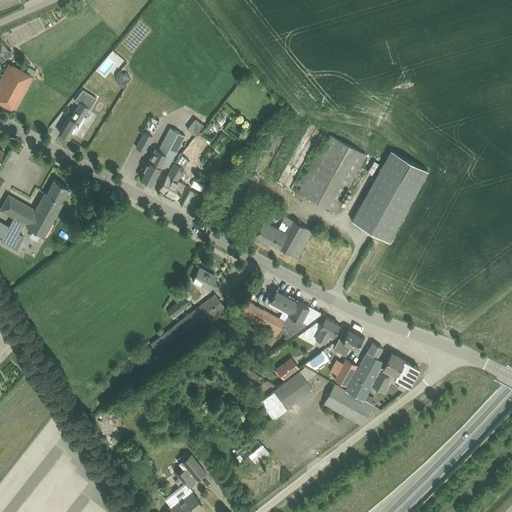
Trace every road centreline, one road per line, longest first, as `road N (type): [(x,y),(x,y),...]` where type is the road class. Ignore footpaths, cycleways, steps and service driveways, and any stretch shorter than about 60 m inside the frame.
road 1 (tertiary): [(462,352),(319,293),(0,120)]
road 2 (unclassified): [(260,511),(462,352)]
road 3 (unclassified): [(0,299),(129,511)]
road 4 (primary): [(396,511),(511,390)]
